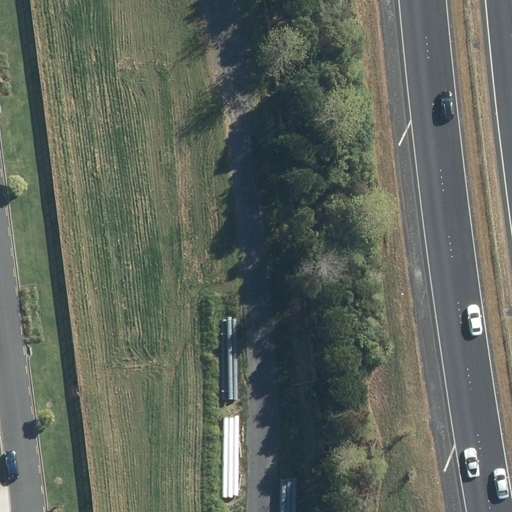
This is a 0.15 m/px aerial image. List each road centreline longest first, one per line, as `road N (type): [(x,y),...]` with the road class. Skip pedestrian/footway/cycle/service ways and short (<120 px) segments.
road 1 (motorway): [(488,511),(453,298),(420,0)]
road 2 (track): [(222,0),(253,278),(249,511)]
road 3 (residential): [(0,250),(32,511)]
